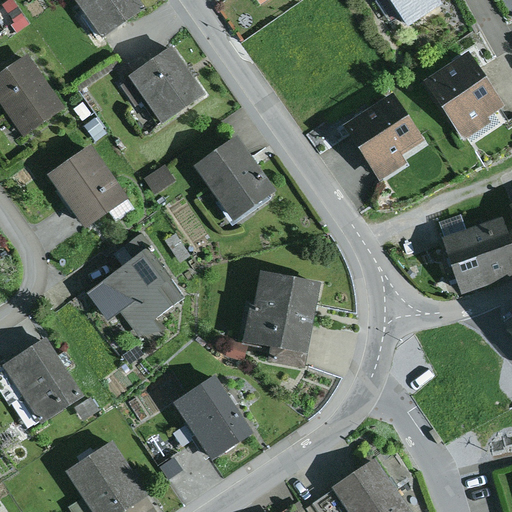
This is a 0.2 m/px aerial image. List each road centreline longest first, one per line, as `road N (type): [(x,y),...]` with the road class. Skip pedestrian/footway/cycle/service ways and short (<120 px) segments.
road 1 (residential): [(192,0),(351,229),(371,267),(378,309),(352,397),(315,439),(211,511)]
road 2 (track): [(358,243),(511,172)]
road 3 (residential): [(0,322),(19,307),(33,274),(29,236),(0,196)]
